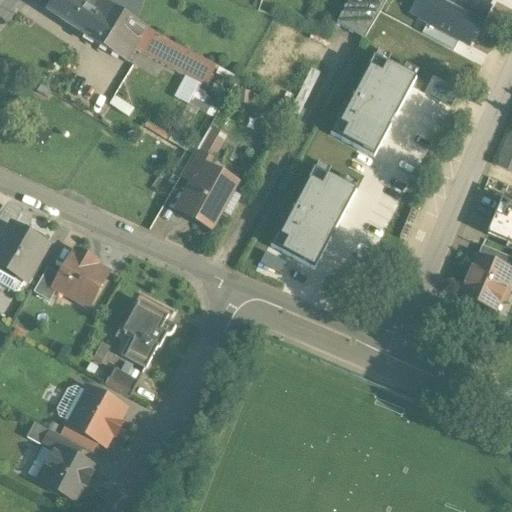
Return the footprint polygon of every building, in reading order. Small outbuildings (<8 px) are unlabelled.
[(80,11),(71,4),(75,0),(74,0),(52,0),(45,12),(80,35),(81,35),(94,18),(91,16),(81,9),(80,11)] [(135,6),(123,0),(99,0),(99,2),(128,20),(135,6)] [(347,0),(336,25),(363,41),(371,29),(387,0),(347,0)] [(482,25),(435,0),(432,0),(421,22),(427,25),(459,42),(467,46),(473,35),(476,37),(482,25)] [(435,0),(482,25),(488,14),(485,12),(491,1),(490,0),(435,0)] [(128,20),(99,2),(97,5),(91,16),(94,18),(94,17),(81,35),(80,35),(78,36),(125,64),(133,51),(145,30),(143,29),(140,27),(128,20)] [(453,53),(459,42),(427,25),(422,36),(453,53)] [(170,45),(145,30),(133,51),(200,86),(211,66),(170,45)] [(371,57),(330,137),(375,161),(417,81),(371,57)] [(511,139),(508,138),(495,167),(511,174),(511,139)] [(213,163),(194,153),(180,177),(193,185),(200,172),(205,175),(213,163)] [(356,193),(312,170),(271,248),(314,271),(356,193)] [(205,175),(200,172),(193,185),(178,211),(210,229),(232,190),(205,175)] [(511,201),(502,197),(486,237),(511,247),(511,201)] [(23,241),(9,232),(1,246),(0,247),(0,270),(24,284),(45,249),(25,237),(23,241)] [(510,260),(481,247),(476,259),(505,271),(510,260)] [(94,267),(77,257),(75,261),(73,259),(61,280),(55,289),(57,290),(87,307),(104,278),(92,270),(94,267)] [(505,271),(476,259),(460,297),(493,311),(495,306),(503,303),(506,295),(503,287),(507,276),(505,271)] [(46,271),(32,295),(48,305),(57,290),(55,289),(61,280),(46,271)] [(167,319),(138,304),(121,335),(130,339),(120,358),(146,372),(157,351),(158,351),(165,339),(171,337),(175,330),(164,324),(167,319)] [(454,317),(445,310),(441,315),(451,322),(454,317)] [(114,373),(110,382),(107,381),(104,387),(128,400),(136,385),(114,373)] [(125,412),(86,391),(66,427),(98,445),(105,449),(112,437),(113,438),(120,424),(119,424),(125,412)] [(98,445),(66,427),(60,438),(81,450),(92,456),(98,445)] [(60,438),(50,433),(41,449),(41,450),(53,456),(56,451),(75,461),(81,450),(60,438)] [(41,450),(27,477),(39,483),(53,456),(41,450)] [(75,461),(56,451),(53,456),(39,483),(39,484),(47,488),(48,493),(57,498),(63,497),(77,504),(94,472),(75,461)]
